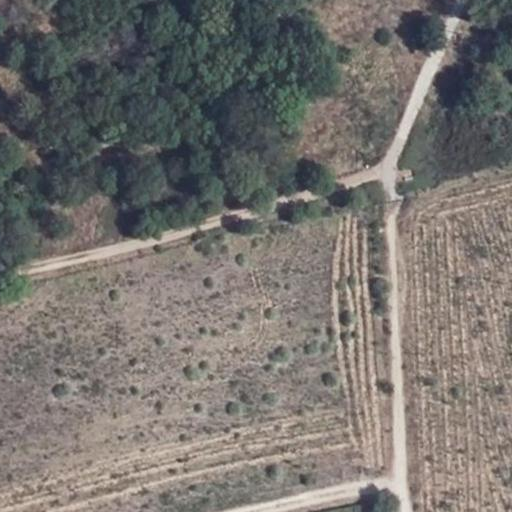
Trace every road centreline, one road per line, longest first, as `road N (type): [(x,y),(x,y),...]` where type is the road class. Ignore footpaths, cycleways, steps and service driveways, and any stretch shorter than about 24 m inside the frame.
road 1 (track): [(0,275),(211,224),(390,164)]
road 2 (residential): [(459,0),(390,164),(388,193)]
road 3 (track): [(234,511),(311,489),(377,482),(399,489)]
